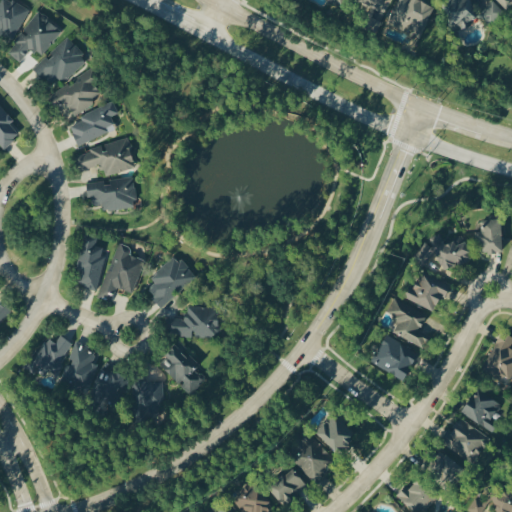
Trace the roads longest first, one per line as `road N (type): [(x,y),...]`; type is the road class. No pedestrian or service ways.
road 1 (tertiary): [(73,511),(155,478),(210,444),(288,369),(340,298),(407,137)]
road 2 (residential): [(0,75),(37,121),(63,220),(45,300),(0,359)]
road 3 (residential): [(52,156),(15,176),(1,194),(2,265),(45,300),(129,337)]
road 4 (residential): [(488,292),(410,429),(335,511)]
road 5 (secondary): [(419,108),(212,0)]
road 6 (secondary): [(204,40),(407,137)]
road 7 (residential): [(410,429),(304,349)]
